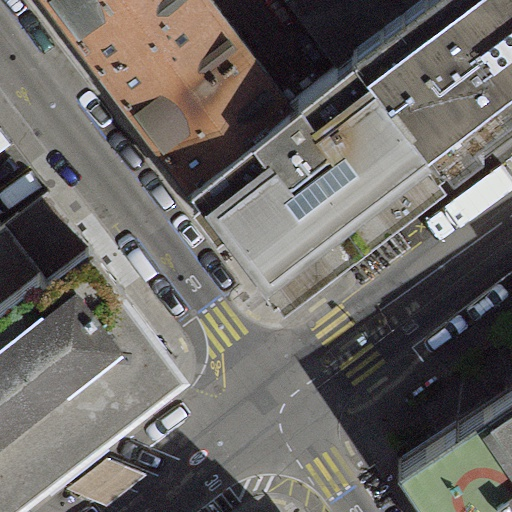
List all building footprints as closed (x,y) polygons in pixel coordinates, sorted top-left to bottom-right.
[(194,179),(293,100),(217,0),(51,0),(189,184),(194,179)] [(358,48),(355,45),(415,0),(290,0),(337,65),(358,48)] [(511,0),(415,0),(355,45),(358,48),(450,170),(485,145),(477,136),(511,109),(511,0)] [(358,48),(337,65),(293,100),(194,179),(202,190),(195,197),(218,227),(226,221),(283,295),(450,170),(358,48)] [(0,297),(42,265),(8,218),(2,223),(0,224),(0,297)] [(42,265),(0,297),(0,500),(181,360),(91,241),(48,273),(42,265)] [(511,511),(511,385),(400,459),(436,511),(511,511)]
